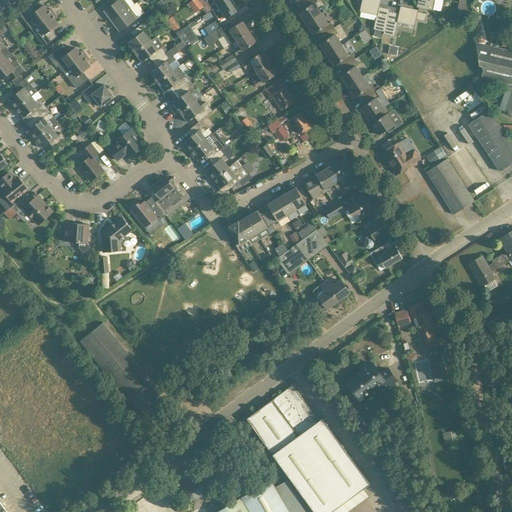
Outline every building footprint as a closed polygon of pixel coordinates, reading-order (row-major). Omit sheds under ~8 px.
[(117,0),(115,2),(103,11),(111,22),(130,7),(124,0),(117,0)] [(162,0),(160,0),(155,4),(161,11),(167,6),(162,0)] [(192,0),(190,2),(189,3),(195,12),(196,13),(202,7),(204,6),(203,6),(200,1),(198,0),(192,0)] [(205,0),(211,8),(224,0),(205,0)] [(224,0),(211,8),(212,10),(216,16),(220,23),(237,12),(229,0),(224,0)] [(305,9),(299,13),(301,16),(300,17),(305,24),(321,13),(315,3),(317,1),(316,0),(307,0),(301,4),(305,9)] [(362,0),(360,11),(361,12),(377,15),(375,20),(373,29),(375,30),(384,31),(389,9),(379,7),(380,4),(380,0),(362,0)] [(418,0),(417,6),(418,7),(433,11),(435,0),(418,0)] [(459,0),(458,9),(468,11),(466,0),(465,0),(459,0)] [(31,3),(19,13),(27,23),(34,18),(39,24),(54,13),(50,8),(48,10),(44,5),(42,7),(37,10),(31,3)] [(384,31),(383,34),(395,36),(398,22),(415,26),(416,19),(425,21),(426,14),(418,12),(418,10),(401,6),(400,9),(399,13),(389,11),(390,9),(389,9),(384,31)] [(130,7),(111,22),(119,32),(138,18),(130,7)] [(150,8),(141,16),(145,21),(146,20),(155,14),(150,8)] [(44,30),(36,36),(44,46),(45,46),(57,37),(51,29),(58,24),(54,19),(57,17),(54,13),(39,24),(44,30)] [(321,13),(305,24),(310,32),(311,31),(313,34),(319,30),(322,35),(334,27),(331,22),(328,24),(321,13)] [(476,43),(485,45),(485,42),(487,42),(482,15),(471,17),(476,42),(476,43)] [(12,19),(6,23),(10,28),(16,24),(12,19)] [(128,43),(127,43),(135,53),(152,41),(147,35),(150,33),(147,28),(150,26),(146,20),(145,21),(145,22),(134,30),(137,35),(128,43)] [(204,28),(209,35),(217,30),(220,28),(216,21),(204,28)] [(243,21),(229,29),(222,34),(225,38),(229,44),(229,45),(236,40),(235,40),(249,31),(243,21)] [(325,40),(320,44),(322,47),(320,48),(325,56),(342,45),(335,35),(338,33),(334,27),(322,35),(325,40)] [(204,38),(209,46),(219,39),(222,37),(217,30),(209,35),(204,38)] [(383,34),(384,31),(375,30),(374,36),(382,38),(383,34)] [(240,47),(234,50),(237,55),(256,42),(249,31),(235,40),(236,40),(240,47)] [(194,32),(182,41),(185,46),(187,48),(200,40),(194,32)] [(503,36),(501,46),(509,47),(511,38),(503,36)] [(373,38),(366,41),(375,58),(382,54),(373,38)] [(152,41),(135,53),(142,63),(143,62),(149,57),(152,55),(156,60),(167,53),(162,47),(159,50),(152,41)] [(182,41),(176,46),(179,50),(185,46),(182,41)] [(481,78),(507,84),(511,85),(511,50),(490,46),(485,45),(476,43),(479,66),(483,68),(481,78)] [(342,45),(325,56),(330,64),(332,63),(334,66),(339,62),(343,67),(355,59),(351,53),(349,55),(342,45)] [(396,56),(398,47),(390,45),(388,54),(396,56)] [(52,55),(49,57),(57,67),(67,59),(72,65),(85,54),(82,50),(80,52),(76,47),(69,52),(68,52),(63,46),(52,55)] [(150,72),(150,73),(157,82),(174,70),(170,65),(176,60),(173,56),(180,51),(179,50),(176,46),(168,52),(167,53),(156,60),(160,66),(157,68),(151,73),(150,72)] [(33,48),(28,52),(33,59),(38,55),(38,54),(38,52),(37,51),(35,49),(33,48)] [(243,64),(242,64),(245,69),(246,69),(247,68),(252,65),(256,71),(257,71),(270,63),(262,51),(243,64)] [(77,72),(69,78),(77,88),(89,79),(83,72),(84,71),(90,66),(86,61),(89,59),(85,54),(72,65),(77,72)] [(40,55),(34,60),(39,67),(42,64),(40,61),(43,59),(40,55)] [(5,57),(0,61),(0,80),(11,72),(12,72),(16,77),(12,81),(16,86),(23,79),(19,74),(25,70),(16,59),(11,64),(6,58),(5,57)] [(346,72),(340,76),(342,79),(341,80),(346,88),(363,76),(356,66),(359,65),(355,59),(343,67),(346,72)] [(237,61),(227,67),(230,73),(240,67),(237,62),(237,61)] [(260,78),(254,81),(257,87),(277,74),(270,63),(257,71),(256,71),(260,78)] [(174,70),(157,82),(165,92),(175,85),(179,90),(190,82),(190,81),(179,66),(174,70)] [(363,76),(346,88),(351,95),(352,94),(354,97),(360,94),(363,99),(376,91),(372,85),(369,87),(363,76)] [(489,91),(480,78),(472,84),(480,96),(489,91)] [(15,94),(9,99),(12,102),(10,103),(14,109),(31,95),(32,96),(37,92),(36,91),(31,84),(30,83),(27,84),(24,80),(23,79),(16,86),(14,87),(18,92),(15,94)] [(272,85),(265,90),(271,100),(274,99),(278,104),(280,103),(284,109),(295,101),(281,80),(272,85)] [(173,102),(173,103),(180,112),(197,101),(196,100),(202,95),(197,88),(197,89),(194,89),(194,88),(194,87),(194,86),(193,86),(190,82),(179,90),(183,96),(173,102)] [(93,85),(82,93),(90,104),(95,99),(101,107),(106,103),(114,97),(104,85),(97,90),(93,85)] [(367,104),(361,107),(364,112),(362,112),(366,118),(367,117),(368,118),(374,115),(374,114),(384,108),(377,98),(379,96),(376,91),(363,99),(367,104)] [(31,95),(14,109),(20,115),(21,114),(24,117),(24,118),(24,117),(24,118),(30,113),(33,111),(36,115),(46,108),(39,99),(36,102),(36,101),(32,96),(31,95)] [(76,98),(69,104),(72,108),(79,102),(76,98)] [(197,101),(180,112),(188,122),(194,116),(197,115),(201,120),(212,111),(206,102),(200,106),(197,101)] [(226,102),(222,106),(226,110),(230,107),(226,102)] [(377,120),(372,124),(379,135),(386,130),(388,133),(396,128),(387,114),(390,112),(386,107),(384,108),(374,114),(374,115),(377,120)] [(30,128),(28,130),(31,133),(29,134),(34,140),(51,127),(58,122),(46,108),(36,115),(33,118),(37,123),(30,128)] [(73,110),(69,114),(73,119),(77,116),(73,110)] [(469,122),(500,171),(511,163),(511,145),(488,110),(469,122)] [(301,112),(288,120),(293,128),(296,127),(300,134),(311,126),(301,112)] [(88,115),(82,119),(87,126),(93,121),(88,115)] [(247,118),(240,122),(247,133),(254,128),(247,118)] [(278,119),(268,126),(273,133),(282,126),(278,119)] [(99,120),(96,129),(104,132),(108,123),(99,120)] [(190,137),(184,142),(186,145),(185,146),(190,152),(206,139),(202,133),(206,131),(199,122),(186,132),(187,132),(189,130),(193,135),(190,137)] [(51,127),(34,140),(39,146),(40,145),(43,148),(49,143),(53,148),(65,138),(61,133),(58,136),(51,127)] [(83,127),(76,132),(82,138),(88,133),(83,127)] [(118,143),(109,150),(112,152),(118,160),(127,153),(130,156),(143,146),(135,137),(136,135),(131,129),(124,135),(116,141),(118,143)] [(206,139),(190,152),(194,158),(196,157),(199,160),(206,154),(210,159),(221,150),(227,146),(226,143),(220,143),(221,137),(216,131),(213,133),(206,139)] [(85,161),(77,167),(84,176),(86,174),(90,179),(90,180),(91,181),(104,171),(93,158),(99,154),(104,150),(96,140),(81,151),(81,152),(86,158),(85,161)] [(249,141),(244,145),(248,150),(253,146),(249,141)] [(266,144),(260,149),(262,151),(268,159),(274,154),(268,146),(266,144)] [(404,155),(397,144),(384,151),(392,165),(390,166),(396,175),(411,166),(410,164),(419,158),(414,149),(404,155)] [(213,164),(206,170),(209,173),(207,174),(212,180),(226,169),(229,167),(225,162),(228,160),(235,154),(228,145),(227,146),(221,150),(210,159),(213,164)] [(431,164),(446,155),(441,146),(426,154),(431,164)] [(338,161),(335,163),(347,183),(349,187),(358,181),(353,173),(344,158),(339,161),(338,161)] [(454,214),(474,201),(474,200),(447,159),(427,172),(445,200),(446,201),(454,214)] [(226,169),(212,180),(217,186),(218,185),(221,188),(230,181),(230,182),(233,186),(231,188),(249,174),(243,166),(241,167),(241,166),(236,161),(229,167),(226,169)] [(331,166),(325,169),(334,184),(340,180),(343,185),(346,190),(348,190),(350,189),(349,187),(347,183),(335,163),(331,165),(331,166)] [(320,172),(316,175),(326,192),(326,191),(328,195),(331,193),(328,187),(334,184),(325,169),(320,172)] [(0,196),(2,199),(2,200),(9,209),(11,207),(16,203),(13,200),(28,189),(20,180),(17,176),(14,179),(9,173),(0,180),(0,196)] [(316,175),(303,182),(314,199),(326,192),(316,175)] [(161,199),(175,188),(165,176),(151,187),(161,199)] [(182,197),(187,193),(181,185),(176,189),(182,197)] [(296,187),(286,193),(297,210),(306,204),(296,187)] [(286,193),(277,199),(287,215),(297,210),(286,193)] [(361,217),(375,210),(370,202),(368,203),(364,195),(346,205),(352,215),(358,212),(361,217)] [(23,209),(38,225),(53,211),(45,203),(43,205),(35,197),(23,209)] [(271,211),(266,214),(272,224),(277,221),(287,215),(277,199),(277,198),(267,204),(271,211)] [(166,215),(157,205),(151,209),(144,201),(140,205),(138,203),(130,209),(145,228),(157,218),(159,220),(166,215)] [(329,219),(344,210),(339,202),(325,212),(329,219)] [(10,220),(17,213),(11,207),(9,209),(4,213),(10,220)] [(257,210),(248,216),(258,233),(267,228),(270,233),(276,230),(272,224),(266,214),(261,217),(257,210)] [(239,222),(238,222),(248,239),(258,233),(248,216),(239,222)] [(101,232),(101,237),(103,253),(121,251),(120,241),(132,230),(123,217),(112,227),(110,224),(101,232)] [(302,224),(299,219),(292,223),(295,228),(302,224)] [(375,240),(388,232),(388,231),(387,231),(381,221),(382,221),(381,220),(368,227),(368,228),(361,232),(364,238),(366,237),(367,239),(364,240),(363,244),(365,248),(370,249),(373,247),(374,243),(373,241),(375,240)] [(238,221),(228,227),(239,245),(249,239),(248,239),(238,222),(239,222),(238,221)] [(66,225),(64,241),(79,242),(78,248),(83,253),(91,247),(87,243),(88,236),(90,234),(88,232),(89,224),(74,223),(73,226),(66,225)] [(185,224),(178,229),(185,239),(193,234),(185,224)] [(325,225),(320,227),(323,235),(328,233),(325,225)] [(302,239),(297,243),(309,260),(318,254),(315,250),(326,241),(324,239),(317,229),(308,235),(302,239)] [(308,235),(303,229),(299,232),(302,239),(308,235)] [(511,230),(499,239),(507,252),(491,260),(493,263),(488,266),(482,256),(469,264),(482,286),(485,285),(489,291),(497,286),(493,278),(494,277),(491,272),(511,259),(511,230)] [(299,236),(292,240),(294,244),(301,240),(299,236)] [(32,237),(19,259),(31,266),(44,244),(32,237)] [(160,255),(170,248),(165,242),(156,249),(160,255)] [(290,274),(309,260),(297,243),(278,258),(290,274)] [(381,247),(370,254),(377,265),(382,262),(385,268),(403,258),(396,246),(384,253),(381,247)] [(273,260),(269,253),(264,257),(268,263),(273,260)] [(345,267),(354,262),(350,255),(348,256),(341,260),(345,267)] [(107,257),(99,258),(101,274),(109,273),(107,257)] [(137,267),(132,260),(126,265),(131,271),(137,267)] [(259,268),(254,261),(248,265),(253,272),(259,268)] [(120,272),(113,277),(117,281),(123,277),(120,272)] [(325,283),(338,301),(350,292),(341,280),(334,285),(330,279),(325,283)] [(317,296),(307,303),(315,314),(326,307),(327,309),(338,301),(325,283),(320,286),(324,292),(318,297),(317,296)] [(421,341),(424,341),(436,337),(433,326),(434,326),(430,312),(425,313),(422,304),(410,308),(413,318),(416,317),(420,328),(417,328),(418,330),(421,341)] [(394,313),(398,326),(411,323),(407,310),(394,313)] [(103,322),(80,341),(129,401),(131,399),(147,418),(161,407),(157,404),(163,399),(150,384),(152,382),(103,322)] [(380,391),(386,386),(391,393),(400,386),(396,379),(388,368),(381,374),(373,363),(349,381),(354,388),(352,390),(360,400),(377,388),(380,391)] [(436,371),(434,375),(435,382),(445,379),(442,370),(436,371)] [(322,418),(318,421),(292,385),(259,410),(246,419),(314,511),(347,511),(369,496),(363,488),(369,484),(322,418)] [(416,426),(418,422),(422,421),(420,407),(409,409),(411,421),(408,421),(409,427),(416,426)] [(443,433),(445,444),(460,441),(458,430),(443,433)] [(208,468),(200,474),(203,477),(196,481),(196,480),(186,487),(185,494),(190,500),(195,501),(215,487),(212,483),(216,480),(208,468)] [(289,511),(271,480),(217,511),(289,511)]
